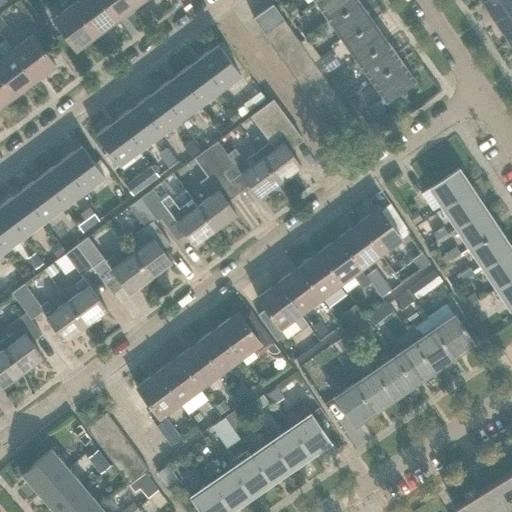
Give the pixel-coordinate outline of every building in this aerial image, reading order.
[(96,35),(116,20),(101,0),(78,0),(73,4),(96,35)] [(101,0),(116,20),(136,5),(132,0),(101,0)] [(359,2),(357,0),(318,0),(316,2),(330,22),(359,2)] [(511,0),(482,0),(481,1),(494,20),(511,8),(511,0)] [(285,7),(292,17),(299,12),(293,2),(285,7)] [(373,21),(359,2),(330,22),(343,42),(373,21)] [(76,50),(96,35),(73,4),(52,19),(76,50)] [(285,24),(286,23),(273,4),(253,18),(265,33),(283,21),(285,24)] [(507,40),(511,36),(511,8),(494,20),(507,40)] [(291,29),(286,23),(285,24),(283,21),(265,33),(263,35),(269,45),(291,29)] [(387,41),(373,21),(343,42),(357,62),(387,41)] [(297,39),(291,29),(269,45),(276,54),(297,39)] [(11,50),(35,81),(55,65),(32,34),(11,50)] [(304,49),(297,39),(276,54),(284,64),(304,49)] [(401,61),(387,41),(357,62),(371,82),(401,61)] [(197,59),(220,91),(241,75),(217,44),(197,59)] [(311,58),(304,49),(284,64),(290,73),(311,58)] [(0,75),(15,96),(35,81),(11,50),(0,58),(0,75)] [(320,58),(314,62),(318,68),(324,76),(339,65),(330,51),(320,58)] [(314,62),(311,58),(290,73),(297,83),(318,68),(314,62)] [(177,74),(200,106),(220,91),(197,59),(177,74)] [(415,81),(401,61),(371,82),(386,102),(415,81)] [(324,76),(318,68),(297,83),(304,92),(325,77),(324,76)] [(157,89),(180,120),(200,106),(177,74),(157,89)] [(0,106),(15,96),(0,75),(0,106)] [(311,101),(331,86),(325,77),(304,92),(311,101)] [(311,101),(317,110),(337,95),(331,86),(311,101)] [(137,104),(160,135),(180,120),(157,89),(137,104)] [(337,95),(317,110),(324,119),(344,104),(337,95)] [(262,157),(261,157),(279,182),(301,166),(289,150),(302,139),(272,99),(250,116),(269,142),(257,151),(262,157)] [(378,100),(368,107),(375,117),(385,109),(378,100)] [(116,119),(140,150),(160,135),(137,104),(116,119)] [(350,113),(344,104),(324,119),(330,128),(350,113)] [(239,118),(231,106),(224,111),(232,123),(239,118)] [(350,113),(330,128),(338,138),(357,123),(350,113)] [(119,166),(140,150),(116,119),(96,135),(119,166)] [(183,147),(191,157),(199,151),(192,140),(183,147)] [(279,182),(261,157),(249,166),(235,148),(227,154),(217,141),(206,149),(229,181),(240,173),(258,198),(279,182)] [(60,161),(84,192),(104,177),(81,146),(60,161)] [(179,162),(171,150),(160,158),(169,170),(179,162)] [(206,150),(194,158),(211,182),(218,190),(229,182),(206,150)] [(63,207),(84,192),(60,161),(40,176),(63,207)] [(160,176),(152,165),(125,184),(134,195),(160,176)] [(442,209),(472,189),(458,168),(428,188),(442,209)] [(43,222),(63,207),(40,176),(20,191),(43,222)] [(210,196),(197,205),(215,230),(236,214),(218,190),(211,182),(207,176),(200,182),(210,196)] [(215,230),(197,205),(197,206),(191,199),(178,208),(168,195),(161,200),(153,189),(141,198),(157,219),(168,211),(193,245),(215,230)] [(456,229),(485,209),(472,189),(442,209),(456,229)] [(23,237),(43,222),(20,191),(0,205),(23,237)] [(124,192),(114,200),(113,199),(98,211),(102,219),(128,199),(124,192)] [(145,228),(157,219),(141,198),(129,207),(145,228)] [(379,206),(357,222),(381,254),(380,254),(381,255),(403,239),(402,238),(409,233),(390,204),(382,209),(379,206)] [(0,247),(3,251),(23,237),(0,205),(0,247)] [(469,249),(499,229),(485,209),(456,229),(469,249)] [(422,220),(416,211),(409,216),(415,225),(422,220)] [(100,221),(94,213),(77,226),(83,233),(100,221)] [(381,254),(357,222),(337,237),(361,269),(360,269),(361,270),(381,255),(380,254),(381,254)] [(447,234),(442,226),(432,233),(438,241),(447,234)] [(482,269),(511,249),(499,229),(469,249),(482,269)] [(132,253),(150,278),(171,262),(148,230),(139,236),(145,244),(132,253)] [(129,293),(150,278),(132,253),(119,263),(113,255),(105,261),(88,237),(76,246),(92,267),(112,293),(123,285),(129,293)] [(361,269),(337,237),(318,251),(341,283),(340,284),(341,285),(352,277),(362,290),(371,284),(361,270),(360,269),(361,269)] [(66,252),(58,241),(51,247),(59,258),(66,252)] [(92,267),(76,246),(65,254),(81,276),(92,267)] [(461,255),(455,247),(446,253),(451,261),(461,255)] [(496,289),(511,278),(511,249),(482,269),(496,289)] [(341,283),(318,251),(297,266),(321,298),(320,299),(321,300),(341,285),(340,284),(341,283)] [(44,263),(36,253),(27,259),(35,269),(44,263)] [(44,270),(50,278),(58,272),(53,264),(44,270)] [(321,298),(297,266),(277,281),(301,313),(300,314),(301,315),(321,300),(320,299),(321,298)] [(474,275),(469,267),(459,273),(464,282),(474,275)] [(402,283),(393,270),(387,275),(396,288),(402,283)] [(409,288),(417,299),(435,286),(427,275),(409,288)] [(81,291),(68,301),(85,326),(107,310),(89,285),(84,277),(75,284),(81,291)] [(511,307),(511,278),(496,289),(509,310),(511,307)] [(301,315),(300,314),(301,313),(277,281),(256,297),(265,309),(258,315),(277,341),(286,335),(282,329),(294,320),(302,331),(309,326),(301,315)] [(85,326),(68,301),(54,311),(48,301),(41,306),(24,284),(12,293),(26,313),(31,320),(42,312),(46,317),(64,341),(85,326)] [(393,299),(401,310),(414,300),(406,289),(393,299)] [(479,300),(474,292),(462,300),(467,307),(479,300)] [(483,315),(475,303),(468,308),(475,319),(483,315)] [(344,313),(352,324),(363,316),(355,305),(344,313)] [(366,316),(373,326),(382,319),(374,309),(366,316)] [(217,327),(240,358),(252,349),(257,356),(274,344),(250,311),(242,317),(238,312),(217,327)] [(17,339),(3,349),(21,373),(42,357),(31,343),(41,335),(31,320),(26,313),(8,327),(17,339)] [(433,328),(454,358),(474,343),(454,314),(433,328)] [(220,373),(240,358),(217,327),(197,342),(220,373)] [(434,371),(454,358),(433,328),(413,342),(434,371)] [(352,343),(346,335),(336,342),(342,351),(352,343)] [(200,388),(220,373),(197,342),(177,357),(200,388)] [(414,385),(434,371),(413,342),(393,356),(414,385)] [(0,388),(21,373),(3,349),(0,351),(0,388)] [(394,399),(414,385),(393,356),(373,369),(394,399)] [(180,403),(200,388),(177,357),(157,372),(180,403)] [(374,413),(394,399),(373,369),(354,383),(374,413)] [(159,418),(180,403),(157,372),(136,387),(159,418)] [(249,392),(243,383),(233,390),(239,399),(249,392)] [(353,427),(374,413),(354,383),(333,397),(353,427)] [(282,398),(275,389),(269,394),(276,403),(282,398)] [(274,404),(267,394),(259,399),(267,409),(274,404)] [(228,408),(223,401),(214,407),(220,415),(228,408)] [(253,414),(260,409),(254,401),(247,406),(253,414)] [(243,421),(236,409),(225,417),(232,428),(243,421)] [(86,428),(93,437),(114,422),(107,412),(86,428)] [(290,427),(310,457),(330,443),(310,413),(290,427)] [(181,438),(166,419),(156,426),(171,446),(181,438)] [(93,437),(100,447),(121,431),(114,422),(93,437)] [(88,451),(94,446),(79,425),(76,428),(74,433),(88,451)] [(290,470),(310,457),(290,427),(270,441),(290,470)] [(100,447),(108,456),(128,441),(121,431),(100,447)] [(108,456),(115,466),(135,451),(128,441),(108,456)] [(270,484),(290,470),(270,441),(250,455),(270,484)] [(37,494),(67,468),(50,449),(21,474),(37,494)] [(111,465),(98,449),(88,458),(100,474),(111,465)] [(115,466),(122,475),(142,460),(135,451),(115,466)] [(250,498),(270,484),(250,455),(230,469),(250,498)] [(129,484),(145,473),(149,470),(142,460),(122,475),(129,484)] [(167,487),(177,479),(168,465),(157,473),(167,487)] [(53,511),(54,511),(83,487),(67,468),(37,494),(53,511)] [(230,511),(250,498),(230,469),(210,482),(230,511)] [(511,511),(511,471),(488,486),(454,508),(456,511),(511,511)] [(150,480),(145,473),(128,485),(135,492),(140,489),(150,480)] [(200,511),(229,511),(230,511),(210,482),(189,496),(200,511)] [(92,511),(100,506),(83,487),(54,511),(92,511)]
